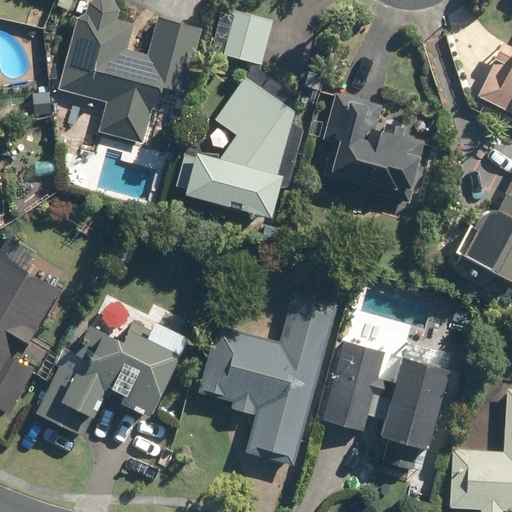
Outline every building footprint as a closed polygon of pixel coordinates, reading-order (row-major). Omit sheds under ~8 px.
[(102,0),(75,0),(55,88),(101,99),(93,134),(143,146),(156,90),(187,97),(203,28),(156,17),(146,63),(119,57),(126,24),(118,22),(122,4),(102,0)] [(266,216),(279,179),(298,113),(254,82),(277,20),(236,11),(223,56),(252,64),(245,78),(217,122),(234,133),(219,157),(192,151),(191,156),(180,154),(173,186),(183,188),(181,196),(266,216)] [(511,50),(486,104),(511,116),(511,50)] [(410,206),(428,138),(366,121),(371,102),(331,91),(318,141),(334,145),(324,183),(410,206)] [(511,179),(496,209),(486,204),(458,254),(511,283),(511,179)] [(33,372),(16,361),(60,289),(56,287),(65,271),(7,236),(0,247),(0,413),(6,417),(33,372)] [(213,321),(192,392),(225,402),(222,409),(251,418),(241,450),(289,464),(334,309),(287,296),(274,339),(213,321)] [(148,426),(179,350),(183,340),(147,325),(143,336),(111,322),(108,330),(87,321),(76,348),(61,342),(32,412),(31,415),(60,427),(64,419),(89,430),(99,406),(148,426)] [(316,424),(362,436),(367,415),(378,418),(373,439),(425,452),(447,367),(396,353),(389,380),(378,377),(385,350),(338,338),(316,424)] [(511,510),(511,389),(503,389),(500,452),(447,450),(444,507),(478,509),(477,511),(502,511),(502,510),(511,510)]
